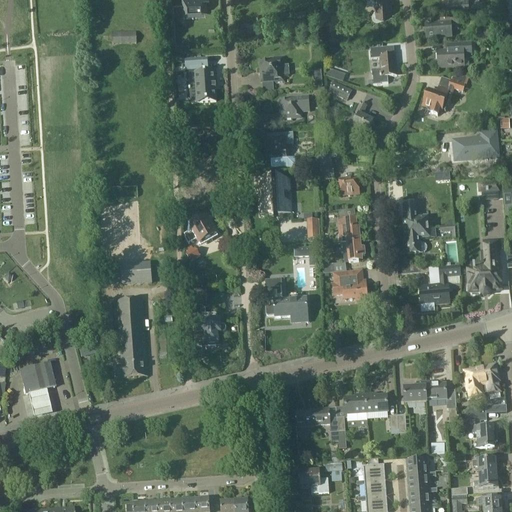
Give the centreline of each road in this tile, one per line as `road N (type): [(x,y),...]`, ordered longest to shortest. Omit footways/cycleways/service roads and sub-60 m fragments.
road 1 (track): [(188,396),(163,0)]
road 2 (residential): [(392,350),(375,162),(406,76),(406,0)]
road 3 (residential): [(18,246),(56,298),(88,420)]
road 4 (residential): [(7,62),(18,246)]
road 5 (tertiary): [(88,420),(266,378)]
road 6 (residential): [(104,488),(273,475)]
road 7 (tertiary): [(266,378),(392,350)]
